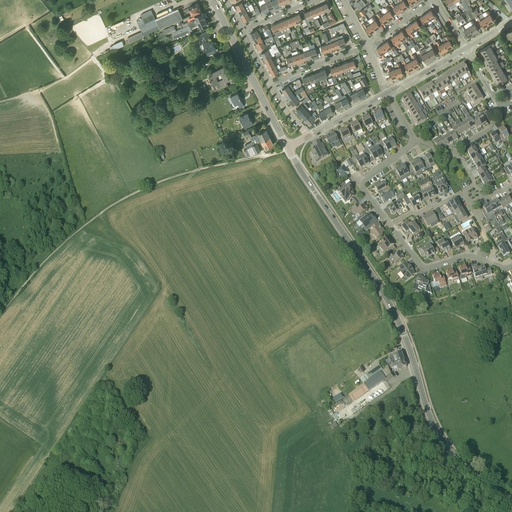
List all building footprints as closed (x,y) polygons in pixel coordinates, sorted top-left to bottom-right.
[(238,10),(245,7),(243,4),(242,3),(245,1),(244,0),(240,0),(238,1),(239,3),(236,5),(238,10)] [(269,10),(274,7),(271,1),(271,0),(264,0),(266,3),(269,10)] [(398,4),(403,10),(408,6),(403,0),(395,0),(398,4)] [(444,0),(451,10),(457,6),(452,0),(444,0)] [(467,4),(464,0),(452,0),(457,6),(461,3),(464,7),(462,8),(464,11),(461,13),(462,14),(466,11),(469,9),(468,7),(467,4)] [(357,7),(359,10),(366,4),(364,2),(357,7)] [(398,4),(395,6),(393,2),(390,4),(398,14),(403,10),(398,4)] [(192,15),(202,11),(198,3),(189,8),(192,15)] [(263,12),(269,10),(266,3),(260,6),(263,12)] [(321,5),(324,12),(330,9),(327,3),(321,5)] [(241,15),(247,12),(250,11),(248,5),(245,7),(238,10),(241,15)] [(318,14),(324,12),(321,5),(315,8),(318,14)] [(509,5),(501,10),(502,12),(503,12),(504,14),(511,8),(511,5),(510,7),(509,5)] [(384,14),(389,20),(394,16),(387,7),(385,8),(388,11),(384,14)] [(183,19),(178,8),(155,19),(151,10),(141,15),(142,18),(137,21),(142,32),(127,38),(130,43),(144,36),(183,19)] [(313,17),(318,14),(315,8),(310,10),(313,17)] [(314,19),(313,17),(310,10),(304,13),(307,19),(308,21),(314,19)] [(425,13),(430,20),(433,17),(436,21),(438,19),(431,10),(425,13)] [(482,14),(489,24),(494,21),(488,10),(482,14)] [(247,12),(241,15),(244,21),(250,18),(247,12)] [(185,27),(205,18),(205,17),(203,13),(202,13),(194,16),(196,19),(183,24),(185,27)] [(294,16),(297,23),(299,27),(301,25),(300,22),(303,20),(300,13),(294,16)] [(389,20),(384,14),(381,16),(379,13),(377,14),(384,24),(389,20)] [(427,22),(430,20),(425,13),(420,17),(427,27),(429,25),(427,22)] [(483,27),(489,24),(482,14),(477,17),(483,27)] [(291,25),(297,23),(294,16),(288,18),(291,25)] [(371,24),(375,30),(380,26),(373,17),(371,18),(374,21),(371,24)] [(205,18),(185,27),(172,33),(174,38),(191,30),(190,28),(198,25),(200,28),(207,24),(207,23),(208,23),(208,22),(208,21),(206,20),(205,18)] [(289,26),(291,25),(288,18),(283,21),(289,36),(290,38),(291,41),(292,40),(291,40),(294,38),(291,32),(289,26)] [(411,24),(416,30),(419,28),(421,31),(423,30),(416,20),(411,24)] [(469,27),(473,33),(479,30),(473,20),(470,21),(472,25),(469,27)] [(286,38),(289,36),(283,21),(277,23),(282,34),(284,33),(286,38)] [(277,37),(282,34),(277,23),(272,25),(275,32),(277,37)] [(375,30),(371,24),(367,26),(365,23),(363,24),(370,34),(375,30)] [(412,33),(416,30),(411,24),(406,28),(412,37),(415,36),(412,33)] [(473,33),(469,27),(466,29),(464,25),(461,27),(468,37),(473,33)] [(160,38),(165,36),(176,31),(174,26),(163,31),(164,32),(159,34),(160,38)] [(254,38),(260,35),(258,32),(261,31),(260,28),(251,32),(254,38)] [(397,34),(401,40),(404,38),(407,41),(409,40),(402,30),(397,34)] [(210,43),(207,37),(209,36),(207,31),(195,37),(199,45),(203,44),(208,54),(216,50),(212,42),(210,43)] [(398,43),(401,40),(397,34),(391,38),(398,48),(400,46),(398,43)] [(257,44),(263,41),(260,35),(254,38),(257,44)] [(444,42),(448,49),(453,46),(447,35),(445,37),(447,40),(444,42)] [(263,41),(257,44),(259,49),(266,46),(264,43),(273,38),(272,36),(270,37),(269,37),(267,38),(263,41)] [(336,37),(340,46),(346,44),(344,37),(342,38),(341,36),(336,37)] [(430,43),(433,42),(429,36),(425,39),(430,50),(427,52),(431,58),(437,55),(430,43)] [(334,48),(340,46),(336,37),(331,39),(331,40),(332,42),(334,48)] [(112,51),(125,45),(123,40),(110,46),(112,51)] [(382,44),(387,51),(390,48),(392,52),(394,50),(388,40),(382,44)] [(448,49),(444,42),(440,44),(438,40),(436,42),(442,52),(448,49)] [(270,55),(274,53),(275,52),(279,51),(275,43),(271,46),(273,50),(269,52),(267,50),(261,53),(264,58),(270,55)] [(484,57),(494,51),(491,47),(494,45),(493,43),(479,51),(481,53),(482,52),(483,54),(484,57)] [(323,53),(328,51),(326,44),(320,46),(323,53)] [(384,53),(387,51),(382,44),(377,48),(384,58),(386,56),(384,53)] [(310,50),(312,57),(318,55),(315,48),(310,50)] [(427,52),(425,48),(422,50),(419,51),(425,62),(431,58),(427,52)] [(306,59),(312,57),(310,50),(304,52),(306,59)] [(487,64),(496,59),(501,56),(499,54),(496,56),(494,51),(484,57),(487,61),(486,62),(487,64)] [(306,59),(304,52),(300,53),(300,52),(298,52),(298,54),(300,61),(306,59)] [(267,64),(273,61),(271,57),(275,55),(274,53),(270,55),(264,58),(267,64)] [(295,63),(300,61),(298,54),(292,56),(295,63)] [(410,61),(414,68),(420,65),(414,54),(412,55),(414,59),(410,61)] [(289,65),(295,63),(292,56),(287,58),(289,65)] [(414,68),(410,61),(407,63),(405,59),(403,61),(408,71),(414,68)] [(489,71),(503,63),(502,61),(499,63),(496,59),(487,64),(490,69),(488,70),(489,71)] [(348,62),(350,68),(353,67),(354,70),(357,68),(354,60),(348,62)] [(269,69),(276,66),(273,61),(267,64),(269,69)] [(353,77),(352,74),(350,68),(348,62),(342,64),(344,70),(346,74),(349,73),(350,78),(353,77)] [(394,69),(397,76),(403,74),(399,63),(396,64),(398,68),(394,69)] [(457,68),(463,78),(468,75),(470,78),(471,77),(463,63),(461,65),(462,66),(457,68)] [(495,77),(503,72),(501,67),(504,65),(503,63),(489,71),(491,73),(492,73),(495,77)] [(342,71),(344,70),(342,64),(336,66),(340,76),(340,77),(341,78),(344,77),(343,75),(342,71)] [(276,66),(269,69),(272,75),(279,72),(287,69),(286,66),(277,69),(276,66)] [(336,78),(340,76),(336,66),(330,68),(333,75),(333,74),(334,76),(331,77),(334,84),(337,83),(336,78)] [(397,76),(394,69),(391,70),(389,66),(387,67),(391,79),(397,76)] [(209,77),(215,90),(227,84),(226,81),(229,80),(223,67),(212,72),(213,74),(209,77)] [(459,80),(463,78),(457,68),(453,71),(452,70),(450,71),(458,85),(461,83),(459,80)] [(322,78),(324,82),(324,84),(328,82),(326,77),(328,76),(325,69),(320,71),(322,78)] [(317,80),(322,78),(320,71),(314,74),(317,80)] [(456,86),(458,85),(450,71),(448,72),(449,74),(444,76),(453,90),(450,85),(454,82),(456,86)] [(503,72),(495,77),(497,82),(496,82),(497,85),(511,76),(510,74),(506,76),(503,72)] [(311,83),(317,80),(314,74),(308,76),(311,83)] [(305,85),(311,83),(308,76),(303,78),(305,85)] [(451,91),(453,90),(444,76),(442,77),(443,79),(439,81),(444,90),(449,87),(451,91)] [(342,83),(344,87),(347,93),(350,91),(345,81),(342,83)] [(441,92),(444,90),(439,81),(434,84),(433,83),(431,84),(437,93),(437,92),(440,97),(443,95),(441,92)] [(292,91),(294,89),(291,84),(282,89),(286,95),(292,91)] [(433,95),(437,93),(431,84),(427,87),(426,85),(424,87),(432,100),(435,98),(433,95)] [(355,88),(357,91),(360,98),(366,94),(363,88),(361,85),(355,88)] [(467,100),(480,92),(479,90),(478,91),(475,86),(466,92),(469,96),(466,98),(467,100)] [(301,92),(305,90),(304,90),(302,87),(293,93),(292,91),(286,95),(289,100),(295,96),(301,92)] [(430,101),(432,100),(424,87),(422,88),(423,89),(419,92),(422,97),(424,101),(428,98),(430,101)] [(341,100),(344,107),(350,103),(347,97),(346,97),(345,94),(342,96),(338,88),(335,89),(336,91),(337,94),(339,97),(341,100)] [(355,101),(360,98),(357,91),(351,95),(355,101)] [(241,102),(239,99),(241,98),(238,92),(230,96),(235,105),(238,104),(240,108),(244,106),(242,101),(241,102)] [(480,92),(467,100),(468,103),(472,101),(474,105),(483,100),(480,95),(481,94),(480,92)] [(404,108),(418,99),(417,97),(413,99),(410,95),(402,100),(404,105),(403,106),(404,108)] [(295,96),(289,100),(293,105),(298,101),(295,96)] [(309,108),(305,103),(310,100),(308,96),(306,98),(302,101),(304,103),(296,109),(301,115),(306,110),(309,108)] [(341,100),(339,97),(333,100),(331,96),(329,97),(328,96),(332,103),(334,101),(338,110),(344,107),(341,100)] [(409,113),(419,108),(416,103),(419,101),(418,99),(404,108),(405,110),(407,109),(409,113)] [(322,118),(328,115),(325,109),(323,106),(319,108),(319,111),(319,112),(322,118)] [(325,109),(328,115),(334,112),(330,106),(325,109)] [(310,110),(312,109),(310,107),(309,108),(306,110),(301,115),(305,120),(312,113),(310,110)] [(412,121),(426,112),(424,110),(421,112),(419,108),(409,113),(412,118),(411,119),(412,121)] [(386,121),(380,111),(376,113),(376,111),(373,113),(374,116),(373,116),(378,125),(386,121)] [(426,112),(412,121),(413,123),(414,122),(417,126),(426,121),(423,117),(427,115),(426,112)] [(252,122),(250,120),(251,119),(248,113),(240,117),(245,128),(253,124),(252,122)] [(315,120),(311,115),(313,114),(312,113),(305,120),(309,125),(315,120)] [(475,116),(481,126),(486,123),(485,122),(489,120),(485,114),(482,116),(479,118),(477,115),(475,116)] [(477,129),(481,126),(475,116),(474,117),(475,120),(472,121),(475,127),(477,129)] [(373,124),(369,117),(365,119),(365,117),(362,119),(363,122),(362,122),(365,128),(373,124)] [(472,121),(471,119),(468,121),(467,118),(465,119),(471,129),(475,127),(472,121)] [(466,132),(471,129),(465,119),(463,120),(465,123),(462,125),(466,132)] [(466,132),(462,125),(459,120),(455,123),(455,124),(461,135),(466,132)] [(362,130),(358,123),(354,125),(353,124),(351,125),(352,128),(351,128),(354,134),(362,130)] [(457,138),(461,135),(455,124),(454,126),(455,128),(452,130),(453,132),(457,138)] [(499,136),(503,143),(507,141),(506,139),(509,137),(504,128),(499,131),(501,135),(499,136)] [(245,145),(247,149),(257,143),(256,143),(258,142),(258,143),(262,141),(270,137),(266,129),(254,136),(256,139),(252,141),(252,142),(245,145)] [(351,136),(347,129),(343,131),(342,130),(340,131),(341,134),(340,134),(343,140),(351,136)] [(453,132),(451,134),(449,131),(447,132),(453,143),(458,140),(457,138),(453,132)] [(449,145),(453,143),(447,132),(445,133),(447,136),(444,138),(449,145)] [(503,143),(499,136),(497,137),(495,133),(490,136),(495,145),(498,143),(499,145),(503,143)] [(387,141),(392,150),(397,147),(393,141),(396,139),(393,134),(390,136),(392,138),(387,141)] [(338,141),(335,135),(331,137),(330,136),(326,139),(329,145),(333,143),(336,148),(341,145),(338,141)] [(449,145),(444,138),(441,139),(440,136),(438,137),(444,148),(449,145)] [(270,137),(262,141),(266,148),(273,144),(271,140),(272,140),(271,137),(270,138),(270,137)] [(439,151),(444,148),(438,137),(433,140),(439,151)] [(392,150),(387,141),(383,143),(381,140),(378,142),(382,148),(384,146),(388,152),(392,150)] [(320,145),(319,142),(311,147),(313,151),(311,152),(316,162),(329,155),(322,144),(320,145)] [(379,149),(382,148),(378,142),(376,144),(378,147),(374,150),(379,158),(383,156),(379,149)] [(257,143),(247,149),(250,156),(255,153),(256,153),(260,151),(257,143)] [(374,150),(372,147),(368,149),(367,147),(364,149),(365,151),(368,156),(371,155),(375,161),(379,158),(374,150)] [(470,157),(480,151),(479,149),(477,151),(475,148),(467,152),(470,157)] [(366,158),(368,156),(365,151),(363,152),(364,155),(360,158),(358,155),(365,167),(369,164),(366,158)] [(473,162),(480,157),(483,156),(480,151),(470,157),(473,162)] [(161,164),(164,162),(163,160),(164,159),(163,156),(164,155),(163,152),(156,155),(161,164)] [(361,169),(365,167),(358,155),(354,157),(351,159),(354,163),(355,164),(357,163),(361,169)] [(425,163),(428,169),(431,167),(430,166),(434,164),(429,155),(425,157),(427,162),(425,163)] [(476,166),(486,160),(485,159),(482,160),(480,157),(473,162),(476,166)] [(428,169),(425,163),(422,165),(420,160),(415,163),(420,172),(425,169),(425,170),(428,169)] [(484,168),(486,167),(484,164),(487,162),(486,160),(476,166),(478,171),(479,171),(484,168)] [(416,174),(420,172),(415,163),(411,165),(414,170),(411,171),(412,173),(413,175),(414,177),(417,175),(416,174)] [(412,173),(411,171),(409,168),(406,169),(404,165),(399,167),(406,179),(413,175),(412,173)] [(345,168),(344,166),(341,168),(340,167),(336,169),(338,173),(337,174),(340,180),(346,177),(344,174),(349,172),(347,168),(345,168)] [(399,183),(406,179),(399,167),(395,170),(398,174),(395,176),(399,183)] [(484,168),(479,171),(478,171),(476,172),(479,177),(489,171),(488,169),(485,171),(484,168)] [(482,182),(489,177),(488,175),(493,171),(492,169),(489,171),(479,177),(482,182)] [(489,177),(482,182),(485,186),(495,181),(494,179),(491,180),(489,177)] [(441,194),(448,190),(446,188),(449,186),(445,179),(439,183),(440,185),(437,187),(441,194)] [(385,186),(383,182),(374,187),(378,193),(381,191),(383,194),(390,189),(387,184),(385,186)] [(337,187),(338,190),(342,195),(342,197),(344,197),(344,198),(343,199),(345,203),(347,202),(349,200),(354,196),(351,192),(353,191),(348,184),(341,190),(340,188),(339,186),(337,187)] [(436,195),(432,189),(429,191),(428,189),(421,193),(425,200),(429,198),(430,199),(436,195)] [(384,203),(394,198),(391,192),(381,198),(384,203)] [(403,198),(405,197),(402,192),(395,196),(398,201),(400,200),(403,198)] [(409,200),(411,204),(414,208),(418,206),(417,204),(421,202),(417,195),(409,200)] [(405,197),(403,198),(407,206),(411,204),(409,200),(407,196),(405,197)] [(503,199),(509,210),(511,208),(509,206),(511,204),(511,203),(508,197),(503,199)] [(449,210),(459,204),(456,199),(449,203),(451,206),(448,208),(449,210)] [(507,211),(509,210),(503,199),(499,202),(498,200),(502,207),(503,210),(506,208),(507,211)] [(401,204),(402,203),(400,200),(398,201),(393,204),(394,206),(389,209),(392,215),(401,210),(398,206),(401,204)] [(499,209),(502,207),(498,200),(493,203),(499,213),(500,212),(499,209)] [(500,215),(499,213),(493,203),(488,206),(494,216),(495,217),(500,215)] [(454,213),(462,209),(459,204),(449,210),(450,212),(453,210),(454,213)] [(368,210),(364,205),(359,209),(357,206),(352,210),(356,215),(358,214),(360,216),(368,210)] [(487,221),(494,216),(488,206),(483,208),(484,211),(482,212),(487,221)] [(454,219),(465,213),(462,209),(454,213),(456,216),(453,217),(454,219)] [(428,226),(437,221),(433,213),(423,218),(428,226)] [(465,213),(454,219),(457,224),(467,218),(465,213)] [(372,217),(369,214),(359,222),(366,230),(377,222),(373,216),(372,217)] [(411,225),(408,222),(401,227),(406,233),(410,230),(414,236),(420,231),(414,223),(411,225)] [(446,233),(451,230),(447,223),(445,225),(443,226),(446,233)] [(381,229),(377,224),(369,230),(371,233),(370,233),(373,236),(374,237),(377,240),(383,236),(383,234),(382,234),(385,232),(382,229),(381,229)] [(496,230),(498,233),(500,237),(502,241),(504,243),(507,241),(500,228),(496,230)] [(473,241),(477,239),(472,229),(463,235),(468,243),(472,241),(473,241)] [(463,239),(461,236),(458,237),(451,241),(456,250),(464,245),(461,240),(463,239)] [(385,248),(387,251),(394,245),(388,237),(378,245),(379,247),(381,246),(382,248),(385,248)] [(445,244),(443,241),(437,245),(440,249),(442,248),(444,253),(450,249),(447,243),(445,244)] [(504,244),(504,243),(502,241),(499,243),(501,246),(498,248),(504,257),(510,254),(504,244)] [(435,254),(429,244),(427,245),(426,247),(421,250),(421,249),(418,251),(421,257),(424,255),(425,256),(426,255),(428,255),(429,257),(435,254)] [(404,258),(400,253),(395,257),(393,255),(388,258),(392,263),(393,262),(395,265),(404,258)] [(408,266),(406,263),(399,268),(401,271),(400,272),(404,278),(406,276),(408,279),(414,274),(412,271),(413,271),(410,267),(409,265),(408,266)] [(467,271),(467,270),(465,265),(459,267),(461,276),(460,276),(461,280),(466,279),(466,278),(472,276),(470,270),(467,271)] [(479,269),(477,265),(472,267),(473,272),(475,278),(487,274),(487,275),(487,276),(492,275),(490,269),(485,270),(484,267),(479,269)] [(454,275),(454,274),(452,269),(446,271),(448,280),(452,279),(453,283),(453,282),(459,280),(459,279),(457,274),(454,275)] [(441,279),(439,273),(432,276),(435,282),(432,283),(433,287),(433,288),(440,286),(440,288),(447,286),(444,278),(441,279)] [(431,294),(430,286),(428,285),(429,282),(423,280),(424,278),(420,276),(416,284),(419,285),(418,289),(421,290),(421,292),(424,294),(425,292),(431,294)] [(398,353),(390,356),(392,363),(393,364),(404,360),(402,354),(399,355),(398,353)] [(393,364),(392,363),(369,380),(364,384),(369,391),(385,380),(386,381),(392,378),(390,373),(406,367),(406,366),(406,365),(406,364),(405,363),(404,360),(393,364)] [(364,384),(369,380),(365,375),(360,379),(364,384)] [(341,394),(333,399),(336,403),(344,398),(341,394)] [(346,406),(352,401),(348,396),(342,400),(346,406)]
